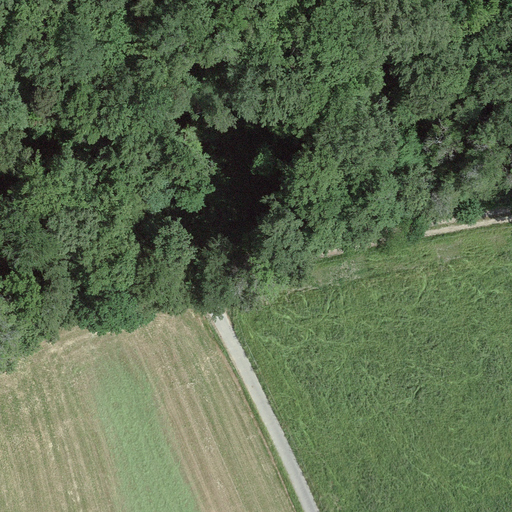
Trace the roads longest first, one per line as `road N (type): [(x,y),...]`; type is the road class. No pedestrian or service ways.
road 1 (track): [(216,312),(199,291),(168,278),(118,280),(56,301),(0,285)]
road 2 (track): [(0,63),(112,50),(176,0)]
